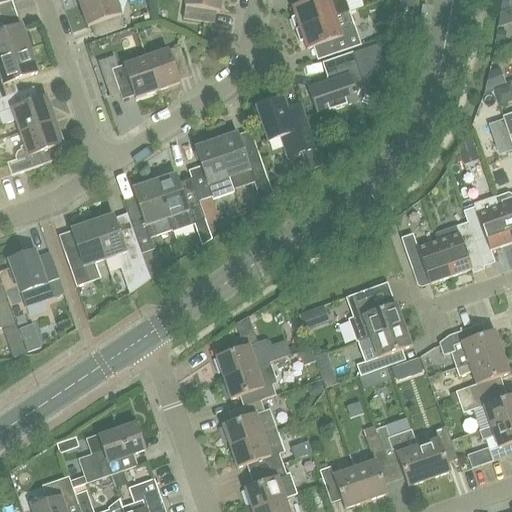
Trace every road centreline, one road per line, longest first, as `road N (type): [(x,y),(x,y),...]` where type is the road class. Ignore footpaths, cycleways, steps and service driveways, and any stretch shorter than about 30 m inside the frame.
road 1 (tertiary): [(448,23),(427,116),(391,170),(144,338)]
road 2 (residential): [(102,169),(239,80),(257,0)]
road 3 (residential): [(207,511),(144,338)]
road 4 (residential): [(102,169),(42,0)]
road 5 (tertiary): [(144,338),(0,436)]
